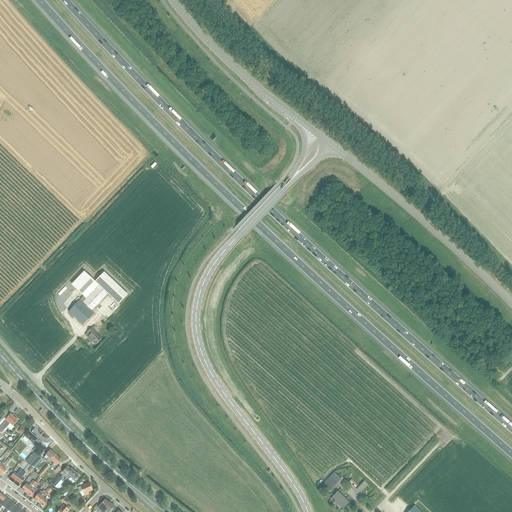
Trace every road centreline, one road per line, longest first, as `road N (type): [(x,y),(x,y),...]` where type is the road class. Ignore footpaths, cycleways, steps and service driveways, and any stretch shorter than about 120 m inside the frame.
road 1 (motorway): [(39,0),(199,169),(511,454)]
road 2 (motorway): [(511,428),(248,189),(64,0)]
road 3 (unclassified): [(511,280),(428,192),(275,65),(211,0)]
road 4 (unclassified): [(306,511),(214,380),(195,327),(214,261),(281,190)]
road 5 (unclassified): [(511,306),(324,140)]
road 6 (unclassified): [(178,511),(34,379)]
road 7 (primary): [(129,485),(0,351)]
road 8 (unclassified): [(286,111),(172,0)]
road 9 (unclassified): [(0,382),(105,487)]
road 10 (track): [(449,434),(356,352)]
